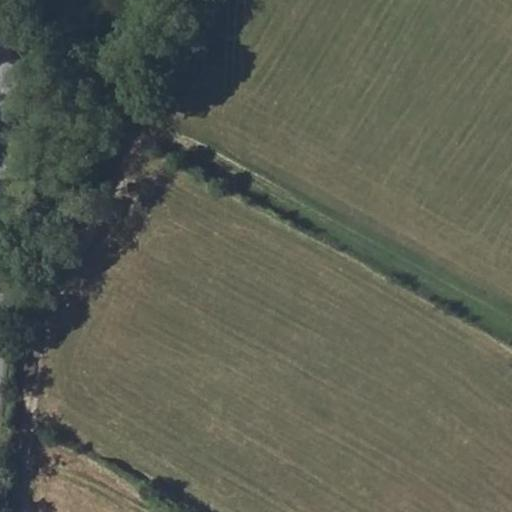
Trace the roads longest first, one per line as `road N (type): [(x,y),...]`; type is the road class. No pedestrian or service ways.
road 1 (track): [(0,290),(211,0)]
road 2 (tertiary): [(0,232),(0,57)]
